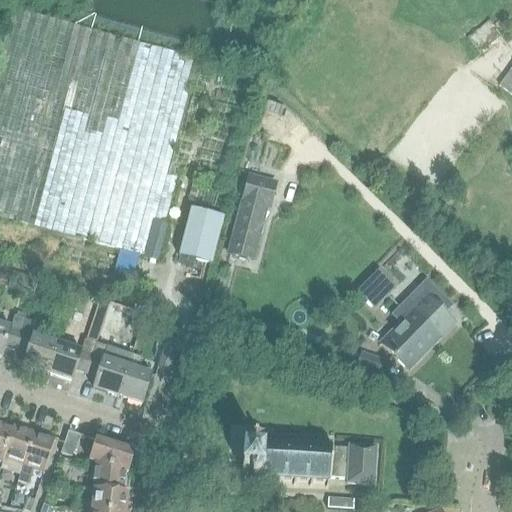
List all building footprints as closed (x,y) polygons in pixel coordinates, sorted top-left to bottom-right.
[(0,217),(147,256),(161,201),(197,60),(0,8),(0,217)] [(488,17),(468,32),(479,49),(490,41),(494,46),(504,39),(488,17)] [(511,70),(500,88),(511,96),(511,95),(511,70)] [(249,175),(229,254),(255,261),(268,208),(271,209),(278,182),(249,175)] [(213,264),(225,218),(194,210),(182,256),(213,264)] [(379,270),(370,278),(387,295),(396,287),(379,270)] [(401,324),(380,345),(407,372),(420,359),(418,357),(453,323),(444,314),(451,307),(425,282),(392,315),(401,324)] [(10,329),(0,325),(0,358),(1,359),(4,348),(15,351),(25,321),(14,317),(10,329)] [(46,374),(56,344),(32,336),(36,324),(25,321),(15,351),(26,355),(22,366),(46,374)] [(168,373),(178,342),(167,339),(157,369),(168,373)] [(56,344),(46,374),(71,382),(75,371),(85,374),(95,344),(84,340),(80,352),(56,344)] [(117,397),(131,356),(119,352),(115,363),(103,359),(106,348),(95,344),(85,374),(96,378),(92,389),(117,397)] [(381,377),(386,363),(361,354),(356,368),(381,377)] [(131,356),(117,397),(141,406),(151,376),(138,371),(142,359),(131,356)] [(0,463),(1,464),(2,460),(12,430),(0,426),(0,463)] [(22,467),(34,433),(13,427),(12,430),(2,460),(22,467)] [(280,445),(267,444),(267,441),(263,441),(264,432),(245,431),(245,448),(243,450),(245,453),(244,461),(244,469),(242,471),(245,474),(247,472),(254,473),(252,476),(253,479),(256,481),(260,480),(259,484),(262,484),(262,481),(277,482),(276,485),(279,485),(280,482),(293,483),(292,486),(295,487),(295,483),(308,484),(308,487),(311,487),(312,483),(326,484),(326,488),(328,488),(328,484),(330,485),(330,479),(348,480),(347,485),(374,486),(375,449),(348,447),(348,450),(331,450),(331,448),(330,448),(331,445),(328,445),(328,448),(314,447),(314,444),(311,443),(311,447),(298,446),(299,442),(295,442),(295,446),(283,445),(283,442),(280,442),(280,445)] [(71,458),(78,435),(68,432),(60,454),(71,458)] [(43,474),(54,440),(34,433),(22,467),(17,482),(29,486),(34,471),(43,474)] [(88,461),(95,463),(125,473),(128,474),(134,452),(95,440),(88,461)] [(122,494),(125,473),(95,463),(91,492),(93,492),(93,491),(122,495),(122,494)] [(50,485),(58,487),(62,475),(54,472),(50,485)] [(53,499),(58,487),(50,485),(46,497),(53,499)] [(90,511),(125,511),(128,495),(122,494),(122,495),(93,491),(93,492),(90,511)] [(22,511),(25,511),(30,511),(34,501),(26,499),(22,511)]
